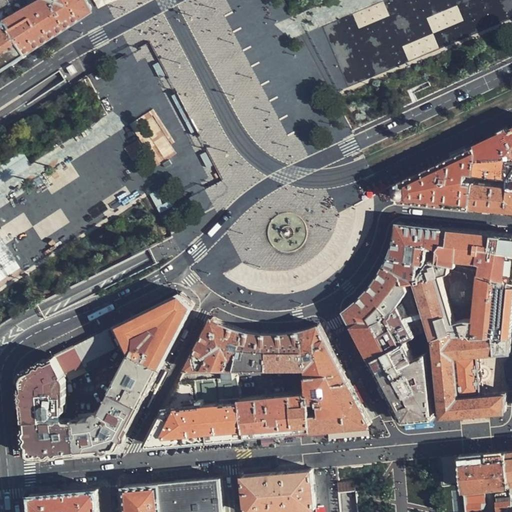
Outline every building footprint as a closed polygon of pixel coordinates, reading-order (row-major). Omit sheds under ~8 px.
[(92,7),(88,0),(0,0),(0,7),(10,26),(25,51),(85,12),(88,10),(92,7)] [(0,67),(3,66),(25,51),(10,26),(0,32),(0,67)] [(66,68),(70,75),(78,70),(74,63),(66,68)] [(511,129),(509,130),(475,146),(473,184),(511,187),(511,129)] [(473,184),(475,146),(426,169),(398,183),(399,191),(400,199),(441,203),(472,206),(473,184)] [(511,187),(473,184),(472,206),(498,209),(511,210),(511,187)] [(449,261),(452,227),(419,223),(400,221),(399,227),(397,238),(395,246),(391,256),(387,265),(407,281),(418,280),(448,274),(449,261)] [(511,233),(489,231),(452,227),(449,261),(485,264),(484,277),(511,279),(511,233)] [(407,281),(387,265),(385,269),(380,275),(370,288),(359,300),(346,309),(364,342),(372,358),(403,343),(392,324),(403,318),(415,306),(407,281)] [(511,351),(511,279),(484,277),(448,274),(418,280),(434,340),(435,347),(444,417),(507,410),(509,391),(484,393),(482,374),(480,355),(511,351)] [(130,359),(160,373),(172,348),(195,303),(189,297),(183,292),(118,325),(125,344),(130,359)] [(190,362),(181,380),(235,375),(233,370),(245,329),(242,328),(227,322),(213,315),(190,362)] [(125,344),(118,325),(57,354),(66,373),(67,372),(71,380),(108,362),(113,354),(111,350),(125,344)] [(322,326),(302,331),(306,369),(307,375),(331,373),(332,373),(335,380),(350,378),(346,371),(322,326)] [(306,369),(302,331),(297,331),(288,333),(275,333),(264,332),(245,329),(233,370),(306,369)] [(403,343),(372,358),(391,393),(407,420),(435,417),(426,353),(414,360),(405,341),(403,343)] [(22,375),(26,420),(58,416),(67,415),(65,373),(66,373),(57,354),(26,370),(22,375)] [(112,396),(141,411),(148,398),(160,373),(130,359),(112,396)] [(308,392),(312,428),(373,422),(354,387),(350,378),(335,380),(332,373),(331,373),(307,375),(308,392)] [(240,436),(248,435),(240,398),(235,375),(181,380),(175,392),(160,421),(149,444),(205,439),(240,436)] [(240,398),(248,435),(278,432),(312,428),(308,392),(240,398)] [(129,436),(141,411),(112,396),(103,410),(100,409),(97,410),(96,412),(95,417),(77,418),(81,451),(100,449),(116,447),(120,445),(124,442),(126,440),(129,436)] [(62,453),(81,451),(77,418),(59,420),(58,416),(26,420),(27,427),(28,448),(35,456),(62,453)] [(511,484),(508,450),(485,452),(461,454),(463,480),(464,488),(484,486),(497,485),(511,484)] [(317,511),(314,468),(280,471),(244,474),(247,511),(317,511)] [(179,481),(164,482),(166,511),(224,511),(222,477),(179,481)] [(166,511),(164,482),(126,485),(128,511),(166,511)] [(511,511),(511,495),(511,484),(497,485),(497,489),(506,489),(506,491),(493,493),(494,511),(511,511)] [(484,486),(464,488),(465,511),(482,511),(485,503),(484,486)] [(101,511),(100,488),(66,491),(32,494),(33,511),(101,511)]
